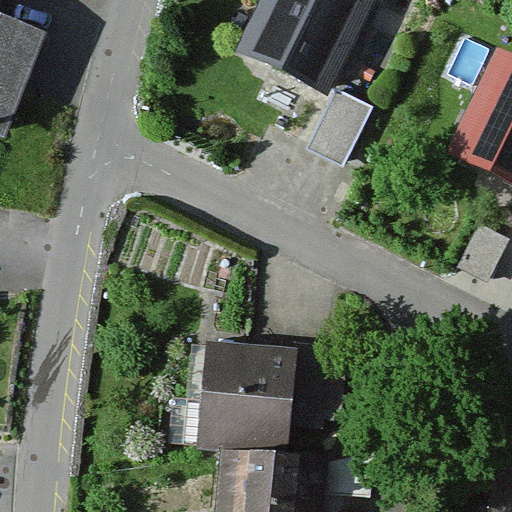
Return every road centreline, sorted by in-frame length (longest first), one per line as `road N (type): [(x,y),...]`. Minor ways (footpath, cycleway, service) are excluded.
road 1 (residential): [(96,146),(53,351),(37,511)]
road 2 (residential): [(96,146),(417,291)]
road 3 (residential): [(417,291),(389,511)]
road 4 (residential): [(130,12),(96,146)]
